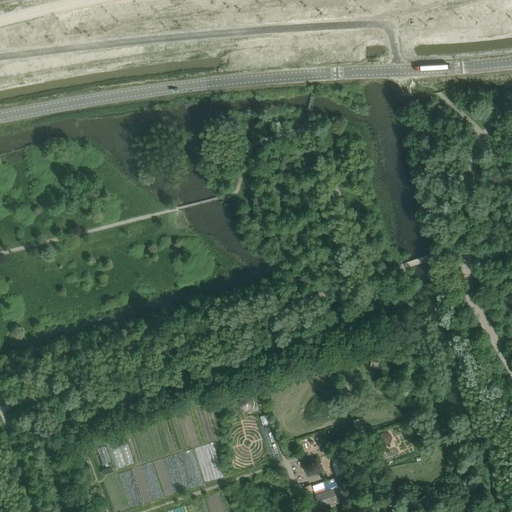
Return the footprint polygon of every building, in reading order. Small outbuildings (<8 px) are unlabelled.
[(358,72),(391,70),(390,59),(358,62),(358,72)] [(239,403),(239,405),(240,406),(240,408),(241,410),(243,411),(244,412),(246,412),(248,412),(249,412),(251,411),(253,410),(254,409),(255,407),(255,406),(255,404),(255,402),(254,401),(253,399),(252,398),(250,397),(249,397),(247,396),(245,397),(244,397),(242,398),(241,400),(240,401),(239,403)] [(386,445),(395,439),(390,429),(380,434),(386,445)] [(128,450),(123,453),(128,464),(134,461),(128,450)] [(120,454),(113,455),(116,468),(123,466),(120,454)] [(317,492),(330,487),(328,480),(314,485),(317,492)] [(321,509),(349,499),(345,487),(331,492),(317,497),(318,501),(320,500),(321,504),(319,505),(321,509)]
